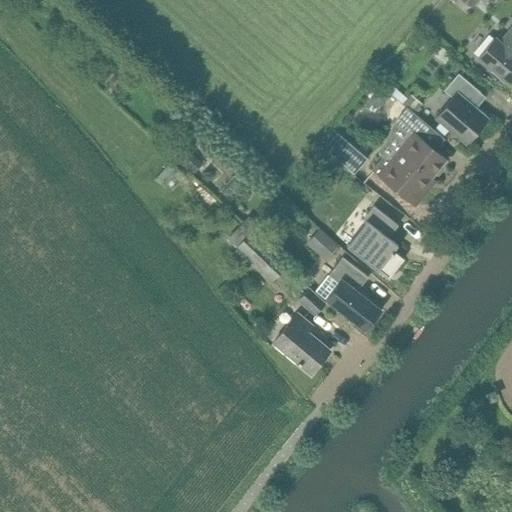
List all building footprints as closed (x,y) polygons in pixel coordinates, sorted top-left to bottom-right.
[(478,58),(493,71),(509,84),(511,79),(511,28),(500,42),(495,38),(478,58)] [(436,117),(451,130),(467,143),(487,118),(470,103),(480,91),(458,73),(444,90),(453,97),(436,117)] [(370,98),(381,106),(390,95),(379,87),(370,98)] [(412,95),(403,105),(407,108),(413,114),(422,104),(412,95)] [(373,170),(400,192),(415,205),(427,191),(423,187),(431,177),(446,159),(434,149),(443,139),(427,126),(413,114),(407,108),(397,120),(411,132),(389,159),(385,156),(373,170)] [(334,132),(323,146),(353,172),(364,158),(334,132)] [(168,149),(194,173),(204,163),(177,139),(168,149)] [(196,192),(210,205),(217,198),(202,185),(196,192)] [(366,221),(347,245),(388,278),(404,258),(394,250),(398,244),(388,237),(398,224),(374,205),(363,219),(366,221)] [(250,216),(241,226),(251,235),(260,226),(250,216)] [(241,226),(229,238),(274,281),(286,269),(251,235),(241,226)] [(328,262),(340,247),(332,240),(321,231),(321,230),(318,228),(305,244),(328,262)] [(325,301),(350,318),(366,330),(382,310),(357,291),(368,277),(353,264),(342,256),(327,276),(316,291),(326,299),(325,301)] [(308,288),(298,298),(316,315),(326,305),(308,288)] [(276,343),(295,360),(311,372),(329,350),(307,331),(312,326),(299,315),(276,343)]
